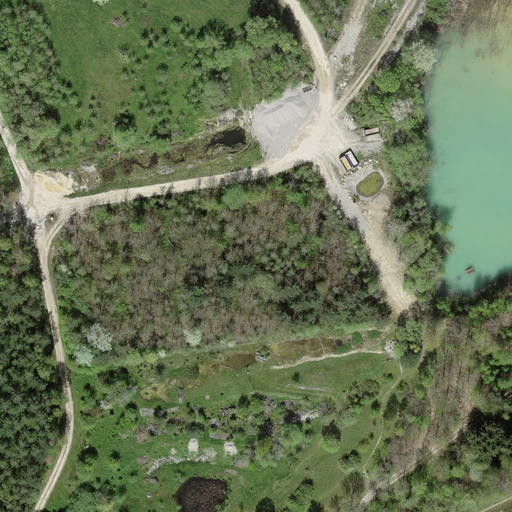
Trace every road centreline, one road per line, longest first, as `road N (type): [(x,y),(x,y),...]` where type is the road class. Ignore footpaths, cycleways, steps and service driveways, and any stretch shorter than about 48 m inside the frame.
road 1 (track): [(0,219),(284,166),(307,143),(322,92),(318,39),(294,0)]
road 2 (track): [(511,395),(365,511)]
